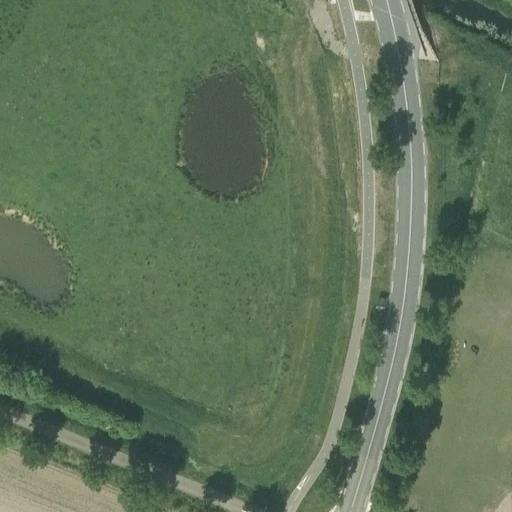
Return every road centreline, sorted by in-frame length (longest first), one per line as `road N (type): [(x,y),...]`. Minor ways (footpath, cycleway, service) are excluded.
road 1 (secondary): [(349,511),(413,269),(415,185),(384,0)]
road 2 (unclassified): [(252,511),(0,408)]
